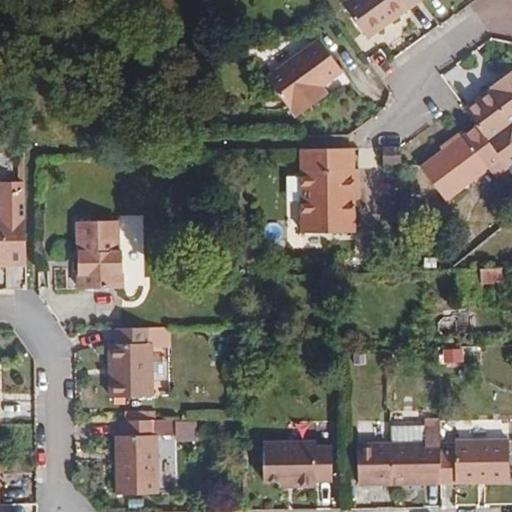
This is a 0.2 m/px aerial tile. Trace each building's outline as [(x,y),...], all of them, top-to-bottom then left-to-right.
[(423,1),(422,0),(351,0),(345,5),(367,35),(391,18),(395,22),(423,1)] [(370,39),(395,22),(391,18),(367,35),(370,39)] [(326,87),(347,72),(322,41),(271,80),(299,119),(326,100),(320,92),(326,87)] [(511,168),(511,77),(493,90),(495,93),(467,113),(477,127),(507,169),(509,171),(511,168)] [(332,95),(326,87),(320,92),(326,100),(332,95)] [(507,169),(477,127),(461,138),(464,189),(490,170),(496,177),(507,169)] [(464,189),(461,138),(418,170),(442,205),(464,189)] [(403,167),(403,151),(385,151),(385,167),(403,167)] [(363,204),(363,174),(356,174),(355,153),(303,154),(304,238),(356,236),(355,205),(363,204)] [(25,271),(24,195),(0,195),(1,226),(0,225),(0,268),(4,269),(4,270),(25,271)] [(121,263),(120,228),(78,228),(79,296),(124,295),(123,263),(121,263)] [(504,273),(481,274),(482,291),(505,290),(504,273)] [(153,400),(152,347),(168,347),(168,332),(116,332),(117,346),(114,346),(114,380),(111,380),(111,400),(153,400)] [(465,351),(444,352),(446,366),(466,364),(465,351)] [(177,418),(176,440),(197,441),(199,420),(177,418)] [(158,497),(158,439),(158,424),(153,424),(121,424),(121,438),(117,439),(115,446),(116,496),(158,497)] [(174,439),(174,424),(158,424),(158,439),(174,439)] [(442,488),(442,457),(442,425),(426,426),(426,430),(425,446),(395,446),(392,446),(391,487),(442,488)] [(425,446),(426,430),(396,430),(395,446),(425,446)] [(333,484),(334,443),(278,443),(278,479),(307,479),(307,485),(333,484)] [(391,487),(392,446),(358,446),(357,486),(376,486),(376,462),(390,462),(389,487),(391,487)] [(509,484),(509,446),(455,446),(454,458),(442,457),(442,488),(479,488),(479,483),(509,484)] [(389,487),(390,462),(376,462),(376,486),(389,487)]
